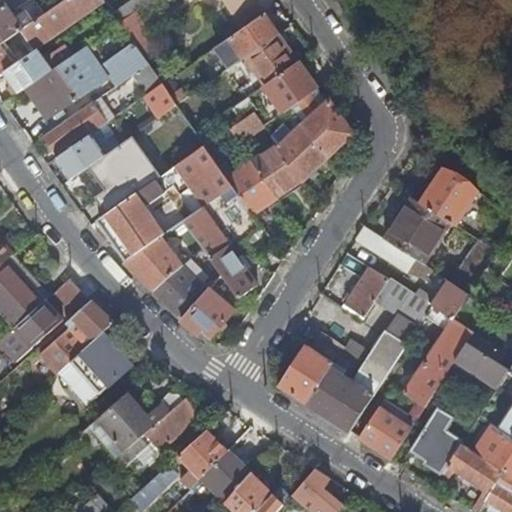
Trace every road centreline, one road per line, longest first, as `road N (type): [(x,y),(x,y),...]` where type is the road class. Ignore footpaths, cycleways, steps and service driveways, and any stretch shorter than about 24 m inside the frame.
road 1 (residential): [(227,383),(385,147),(381,121),(297,0)]
road 2 (residential): [(227,383),(168,348),(71,250),(0,144)]
road 3 (residential): [(417,511),(227,383)]
